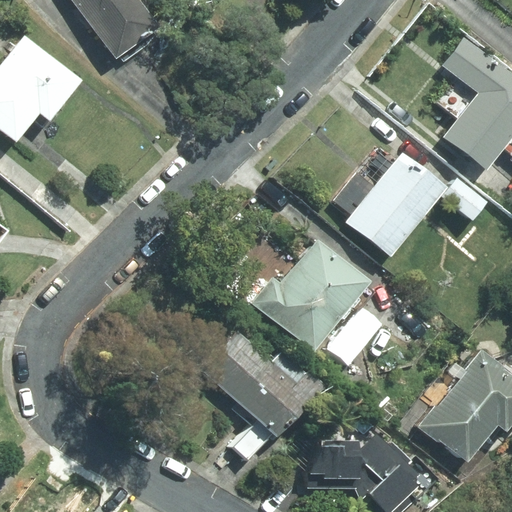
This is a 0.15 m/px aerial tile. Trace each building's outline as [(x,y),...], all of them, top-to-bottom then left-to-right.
[(137,0),(72,0),(113,54),(154,23),(137,0)] [(78,78),(23,32),(0,59),(0,132),(11,141),(37,109),(45,117),(78,78)] [(441,133),(482,164),(498,144),(511,154),(511,74),(462,37),(440,65),(474,91),(441,133)] [(344,219),(387,254),(444,183),(400,149),(371,185),(354,171),(332,198),(349,212),(344,219)] [(454,176),(440,194),(469,217),(483,199),(454,176)] [(249,300),(309,348),(367,277),(315,235),(278,280),(270,274),(249,300)] [(288,372),(234,325),(197,367),(252,415),(227,444),(244,459),(272,428),(276,431),(320,380),(297,361),(288,372)] [(511,365),(480,341),(414,422),(469,466),(511,412),(511,365)] [(336,485),(364,511),(394,511),(430,475),(410,456),(407,459),(374,428),(365,438),(314,438),(305,469),(307,488),(336,485)]
